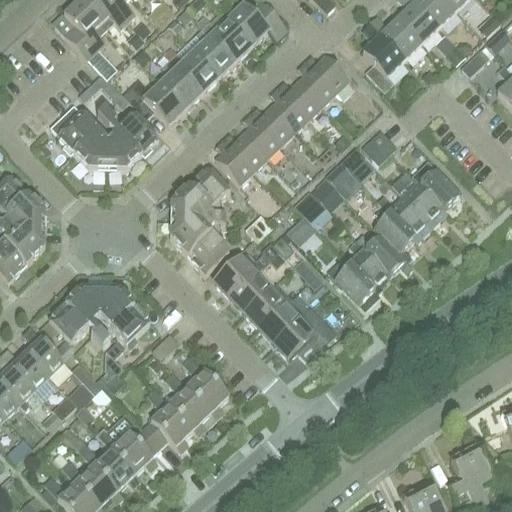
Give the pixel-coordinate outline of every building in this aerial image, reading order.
[(128,26),(102,0),(84,0),(78,6),(106,35),(114,27),(121,34),(128,26)] [(131,1),(129,0),(102,0),(128,26),(135,20),(124,9),(131,1)] [(187,0),(180,0),(174,6),(179,12),(189,2),(187,0)] [(329,0),(307,0),(327,20),(336,11),(327,2),(329,0)] [(438,35),(405,0),(401,0),(396,5),(407,16),(397,26),(421,51),(438,35)] [(456,18),(439,0),(423,0),(422,2),(420,0),(405,0),(438,35),(456,18)] [(439,0),(456,18),(473,1),(472,0),(439,0)] [(106,35),(78,6),(64,20),(74,31),(63,42),(87,66),(97,56),(105,49),(98,42),(106,35)] [(244,12),(227,27),(252,53),(267,39),(275,47),(285,38),(258,9),(249,17),(244,12)] [(185,14),(177,21),(182,26),(188,26),(192,21),(185,14)] [(477,32),(486,42),(500,29),(491,19),(477,32)] [(175,24),(169,30),(176,37),(182,31),(175,24)] [(421,51),(397,26),(387,35),(376,24),(369,31),(404,67),(421,51)] [(252,53),(227,27),(217,37),(209,28),(202,35),(235,69),(252,53)] [(140,28),(134,34),(143,44),(149,37),(140,28)] [(404,67),(369,31),(361,38),(372,49),(361,60),(372,71),(365,79),(384,98),(392,90),(386,84),(404,67)] [(203,50),(194,58),(220,85),(235,69),(202,35),(195,41),(203,50)] [(502,52),(510,44),(501,36),(493,43),(502,52)] [(138,41),(129,49),(134,55),(143,46),(138,41)] [(461,47),(457,50),(464,58),(471,52),(466,47),(461,47)] [(453,49),(444,57),(455,69),(464,60),(453,49)] [(220,85),(194,58),(185,67),(170,52),(163,59),(170,66),(169,66),(203,101),(220,85)] [(142,54),(133,62),(142,71),(147,66),(148,60),(142,54)] [(489,64),(481,55),(461,75),(469,83),(489,64)] [(311,62),(304,69),(334,101),(348,87),(325,62),(318,69),(311,62)] [(108,66),(97,76),(101,81),(105,85),(116,74),(108,66)] [(170,81),(161,90),(186,117),(203,101),(169,66),(162,73),(170,81)] [(304,82),(297,89),(320,113),(334,101),(304,69),(298,75),(304,82)] [(511,81),(503,72),(497,78),(508,89),(497,101),(511,116),(511,81)] [(428,75),(421,82),(429,90),(436,83),(428,75)] [(101,93),(104,97),(111,90),(107,86),(106,87),(101,81),(95,87),(101,93)] [(95,87),(87,94),(93,101),(101,93),(95,87)] [(320,113),(297,89),(290,95),(284,88),(277,95),(307,126),(320,113)] [(104,97),(111,104),(118,97),(111,90),(104,97)] [(169,133),(186,117),(161,90),(145,106),(133,93),(136,90),(135,90),(122,102),(125,104),(125,105),(142,123),(151,114),(169,133)] [(351,92),(340,103),(361,124),(372,113),(351,92)] [(93,101),(87,94),(78,103),(84,109),(93,101)] [(307,126),(277,95),(270,101),(277,108),(270,115),(293,139),(307,126)] [(122,102),(118,97),(111,104),(118,111),(125,105),(125,104),(122,102)] [(71,151),(76,156),(97,136),(74,112),(50,135),(68,154),(71,151)] [(257,114),(250,121),(280,152),(293,139),(270,115),(263,121),(257,114)] [(97,136),(76,156),(78,158),(74,161),(89,176),(98,176),(99,172),(116,172),(116,176),(125,176),(139,163),(136,159),(138,157),(119,137),(112,131),(116,128),(104,116),(96,123),(114,141),(107,148),(97,136)] [(280,152),(250,121),(244,127),(250,133),(243,141),(266,165),(280,152)] [(119,137),(138,157),(143,153),(146,156),(158,146),(135,122),(119,137)] [(370,162),(389,145),(380,136),(362,153),(370,162)] [(230,140),(223,146),(253,178),(266,165),(243,141),(236,146),(230,140)] [(344,142),(335,150),(341,156),(349,148),(344,142)] [(389,145),(370,162),(372,164),(378,170),(396,153),(389,145)] [(253,178),(223,146),(217,152),(224,160),(216,167),(239,191),(253,178)] [(329,152),(317,163),(325,171),(336,160),(329,152)] [(355,154),(340,169),(350,179),(365,165),(355,154)] [(416,189),(441,215),(444,218),(459,203),(435,177),(426,168),(412,182),(417,188),(416,189)] [(325,183),(335,194),(350,179),(340,169),(325,183)] [(374,212),(359,196),(375,181),(368,173),(343,196),(365,220),(374,212)] [(194,270),(205,282),(229,259),(216,245),(220,242),(220,234),(225,234),(225,226),(221,221),(221,217),(219,215),(216,211),(230,198),(208,175),(197,186),(200,189),(193,196),(190,192),(172,209),(171,218),(177,219),(176,236),(171,236),(170,245),(188,264),(191,260),(198,267),(194,270)] [(20,194),(9,183),(0,191),(0,281),(7,289),(19,278),(15,275),(22,268),(26,272),(44,255),(44,246),(38,246),(39,229),(44,229),(44,220),(27,201),(23,205),(16,198),(20,194)] [(325,186),(312,198),(323,210),(336,198),(325,186)] [(416,189),(402,202),(427,228),(441,215),(416,189)] [(309,197),(293,211),(303,222),(318,207),(309,197)] [(427,228),(402,202),(391,212),(383,202),(377,207),(382,213),(411,243),(427,228)] [(382,227),(373,236),(380,244),(397,262),(399,261),(414,246),(411,243),(382,213),(375,220),(382,227)] [(260,221),(245,236),(257,248),(272,233),(260,221)] [(332,229),(323,234),(332,250),(341,244),(332,229)] [(363,241),(356,246),(387,280),(391,283),(407,268),(399,261),(397,262),(380,244),(372,251),(363,241)] [(281,243),(272,250),(279,258),(288,250),(281,243)] [(387,280),(356,246),(349,253),(355,260),(346,268),(349,272),(375,298),(376,300),(382,294),(377,289),(387,280)] [(278,257),(270,248),(261,257),(269,265),(278,257)] [(288,250),(279,258),(285,265),(294,257),(288,250)] [(215,290),(229,304),(254,281),(261,274),(246,258),(236,267),(238,269),(215,290)] [(278,259),(271,266),(276,272),(284,265),(278,259)] [(375,298),(349,272),(340,280),(333,273),(327,279),(363,317),(379,303),(376,300),(375,298)] [(309,289),(317,281),(309,273),(301,280),(309,289)] [(245,321),(269,297),(254,281),(229,304),(245,321)] [(323,288),(317,281),(309,289),(315,296),(323,288)] [(245,321),(259,336),(291,306),(276,291),(269,297),(245,321)] [(80,295),(66,309),(69,313),(89,334),(93,338),(89,342),(102,356),(111,346),(94,329),(99,324),(109,334),(132,311),(118,297),(108,297),(107,302),(90,301),(91,296),(80,295)] [(305,321),(291,306),(259,336),(274,351),(305,321)] [(69,313),(66,309),(48,327),(66,345),(56,354),(63,363),(74,353),(72,350),(89,334),(69,313)] [(126,352),(149,329),(132,311),(109,334),(126,352)] [(307,369),(336,341),(311,315),(305,321),(274,351),(289,366),(297,358),(307,369)] [(26,360),(48,383),(63,369),(30,334),(23,341),(33,353),(26,360)] [(167,369),(176,349),(164,343),(155,364),(167,369)] [(8,355),(1,362),(34,397),(48,383),(26,360),(18,367),(8,355)] [(102,381),(108,388),(116,379),(118,381),(123,375),(105,357),(104,376),(106,378),(102,381)] [(1,362),(0,362),(0,377),(4,381),(0,384),(0,390),(19,411),(24,416),(29,411),(24,406),(34,397),(1,362)] [(188,362),(181,369),(196,385),(187,394),(212,420),(211,421),(216,427),(219,423),(218,422),(222,418),(218,414),(229,404),(204,378),(188,362)] [(79,385),(86,378),(78,370),(71,377),(79,385)] [(86,378),(79,385),(82,388),(86,392),(93,385),(86,378)] [(173,380),(166,387),(179,401),(169,411),(194,436),(193,437),(198,443),(202,439),(201,438),(204,435),(200,431),(211,421),(212,420),(187,394),(173,380)] [(102,381),(95,388),(101,394),(108,388),(102,381)] [(95,388),(93,385),(86,392),(94,400),(95,401),(101,394),(95,388)] [(86,392),(82,388),(67,402),(77,412),(79,415),(84,410),(94,400),(86,392)] [(19,411),(0,390),(0,420),(4,425),(19,411)] [(162,418),(143,436),(161,454),(168,447),(181,460),(185,456),(184,455),(187,451),(183,447),(193,437),(194,436),(169,411),(156,397),(148,404),(162,418)] [(77,412),(67,402),(53,416),(63,426),(77,412)] [(96,422),(84,410),(79,415),(78,417),(89,429),(96,422)] [(51,438),(63,426),(53,416),(41,428),(51,438)] [(511,416),(502,421),(511,446),(511,416)] [(80,444),(88,435),(78,426),(70,435),(80,444)] [(104,435),(96,442),(110,456),(135,483),(136,482),(145,473),(149,477),(153,473),(154,474),(158,470),(151,463),(161,454),(143,436),(134,445),(128,439),(123,444),(115,435),(109,441),(105,437),(104,435)] [(33,453),(24,442),(6,458),(16,468),(33,453)] [(86,451),(79,459),(92,473),(118,500),(119,499),(128,490),(131,493),(135,489),(137,491),(141,487),(136,482),(135,483),(110,456),(100,466),(86,451)] [(480,511),(489,507),(482,493),(493,487),(476,453),(451,466),(462,488),(450,494),(459,511),(480,511)] [(69,468),(62,475),(75,490),(96,511),(104,511),(110,506),(114,510),(118,506),(119,507),(123,504),(119,499),(118,500),(92,473),(83,482),(69,468)] [(51,485),(44,491),(58,506),(58,507),(62,511),(96,511),(75,490),(65,499),(51,485)] [(440,511),(430,490),(404,503),(408,511),(440,511)] [(43,511),(34,502),(24,511),(43,511)]
